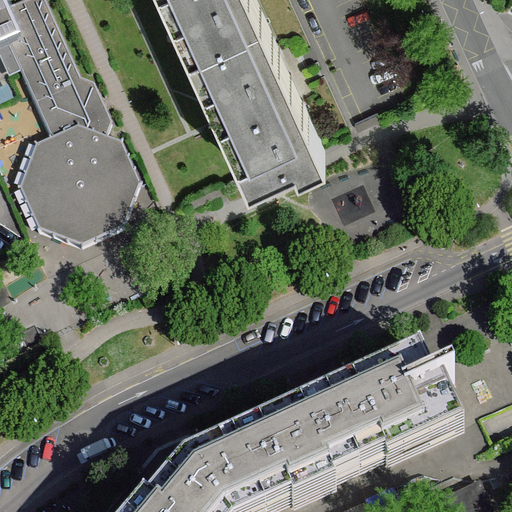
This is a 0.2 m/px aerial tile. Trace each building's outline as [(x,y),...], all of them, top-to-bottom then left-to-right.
[(22,41),(8,12),(2,0),(0,0),(0,51),(10,47),(22,41)] [(22,41),(10,47),(21,72),(54,142),(37,150),(21,192),(41,234),(84,249),(124,231),(141,186),(123,146),(107,139),(112,125),(95,88),(81,81),(44,0),(34,0),(8,12),(22,41)] [(262,9),(257,0),(171,0),(191,41),(262,9)] [(292,75),(262,9),(191,41),(220,108),(292,75)] [(326,149),(292,75),(220,108),(250,173),(297,153),(301,161),(326,149)] [(434,389),(424,367),(330,410),(359,473),(384,462),(387,467),(456,435),(438,396),(434,389)] [(453,381),(434,389),(438,396),(456,387),(453,381)] [(359,473),(330,410),(236,452),(263,511),(272,511),(291,504),(293,509),(336,490),(333,485),(359,473)] [(263,511),(236,452),(188,474),(155,511),(263,511)] [(491,511),(480,488),(441,506),(443,511),(491,511)]
